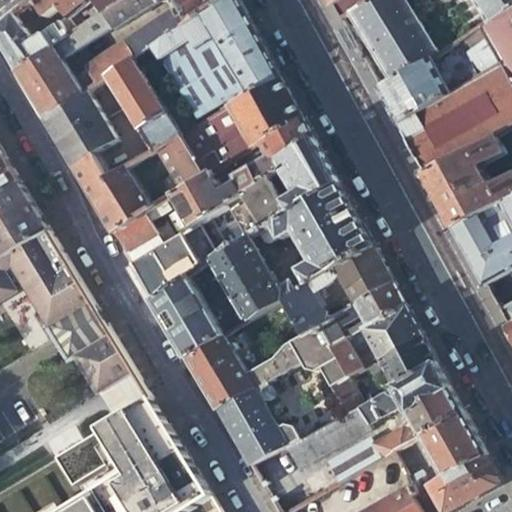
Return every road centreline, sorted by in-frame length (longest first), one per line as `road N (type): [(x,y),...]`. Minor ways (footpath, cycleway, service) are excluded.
road 1 (residential): [(511,511),(247,511),(0,101)]
road 2 (residential): [(279,0),(511,416)]
